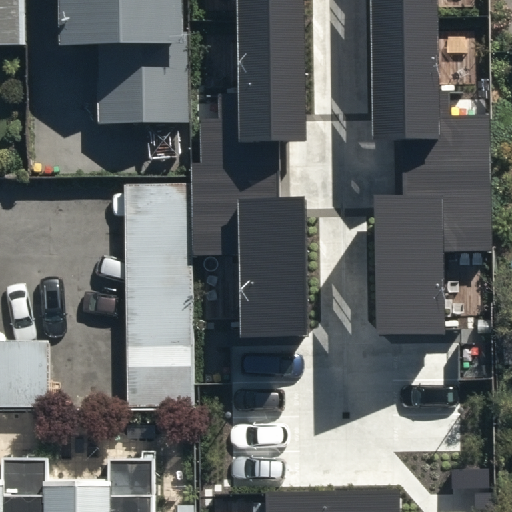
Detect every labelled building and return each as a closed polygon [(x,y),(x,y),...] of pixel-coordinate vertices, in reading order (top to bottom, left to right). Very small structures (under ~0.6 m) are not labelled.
[(24,0),(0,0),(0,42),(24,42),(24,0)] [(60,0),(61,44),(101,43),(102,122),(192,121),(190,31),(185,31),(184,0),(60,0)] [(236,0),(238,110),(197,110),(200,253),(239,252),(240,337),(308,336),(306,197),(280,198),(279,141),(307,141),(304,0),(236,0)] [(371,0),(374,134),(399,134),(400,191),(372,191),(375,334),(448,333),(447,250),(493,250),(491,114),(442,114),(440,0),(371,0)] [(190,182),(124,184),(130,407),(196,405),(190,182)] [(51,343),(0,342),(0,409),(52,409),(51,343)] [(153,511),(153,459),(111,459),(111,481),(48,481),(48,457),(3,457),(3,480),(0,479),(0,511),(153,511)] [(395,511),(395,489),(262,491),(262,511),(395,511)]
